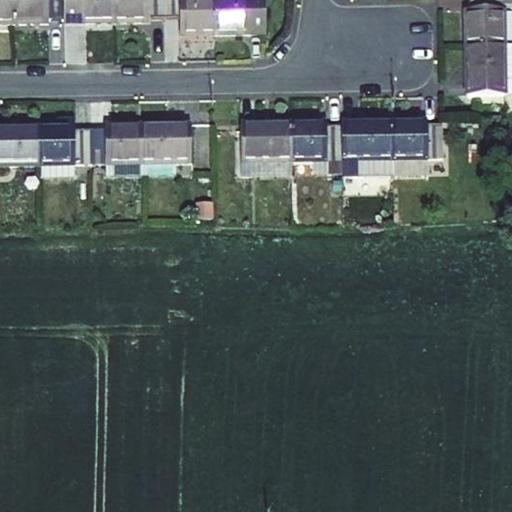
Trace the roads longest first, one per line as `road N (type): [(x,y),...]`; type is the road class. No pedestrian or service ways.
road 1 (residential): [(0,82),(301,80),(314,0)]
road 2 (unknown): [(301,80),(435,51)]
